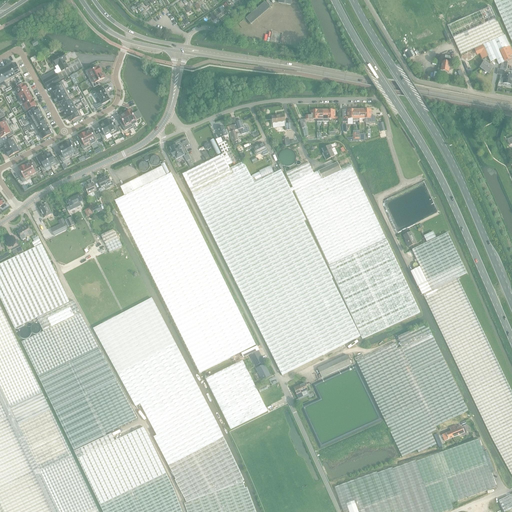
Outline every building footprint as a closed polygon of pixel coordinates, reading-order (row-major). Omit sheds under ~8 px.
[(511,0),(493,0),(511,41),(511,0)] [(490,7),(448,26),(460,55),(479,46),(483,45),(503,36),(490,7)] [(503,36),(483,45),(488,56),(490,62),(496,59),(498,64),(501,63),(502,63),(511,59),(510,56),(511,54),(511,52),(505,36),(503,36)] [(410,51),(404,54),(408,60),(413,56),(410,51)] [(68,68),(64,61),(66,60),(62,53),(52,58),(54,62),(53,63),(53,64),(54,65),(55,66),(58,64),(61,71),(68,68)] [(450,56),(445,55),(445,58),(444,58),(443,61),(442,61),(440,71),(441,71),(441,72),(444,72),(444,71),(449,72),(451,63),(449,63),(450,59),(451,59),(450,56)] [(488,73),(492,68),(483,61),(481,64),(482,64),(480,67),(488,73)] [(15,64),(10,67),(15,77),(21,74),(15,64)] [(10,67),(5,70),(10,80),(15,77),(10,67)] [(91,68),(85,71),(89,79),(101,73),(99,67),(92,71),(91,68)] [(498,69),(497,75),(505,76),(503,84),(504,84),(504,85),(507,85),(507,84),(511,85),(511,82),(511,71),(511,72),(505,71),(500,70),(498,69)] [(5,70),(0,72),(0,73),(4,82),(5,84),(11,81),(10,80),(5,70)] [(61,81),(55,70),(41,78),(46,89),(61,81)] [(101,73),(89,79),(94,88),(99,84),(98,82),(104,78),(101,73)] [(54,89),(52,90),(55,96),(66,90),(62,82),(56,85),(57,88),(54,89)] [(24,85),(14,90),(17,95),(27,90),(24,85)] [(95,93),(93,94),(95,99),(98,97),(101,103),(95,106),(97,109),(103,106),(102,104),(109,101),(110,101),(109,100),(107,96),(105,93),(103,89),(103,88),(102,88),(96,92),(95,92),(95,93)] [(27,90),(17,95),(20,101),(21,100),(30,95),(27,90)] [(66,90),(55,96),(58,101),(69,95),(66,90)] [(30,95),(21,100),(24,105),(24,106),(33,101),(30,95)] [(69,95),(58,101),(61,107),(62,106),(72,101),(69,95)] [(24,105),(22,106),(25,112),(36,106),(33,101),(24,106),(24,105)] [(72,101),(62,106),(65,111),(74,106),(74,107),(75,106),(72,101)] [(74,106),(65,111),(67,117),(76,112),(76,111),(74,107),(74,106)] [(37,108),(26,114),(29,120),(30,119),(40,113),(37,108)] [(347,110),(342,110),(342,122),(352,122),(352,121),(353,121),(353,113),(354,113),(354,110),(353,110),(352,109),(351,109),(350,110),(347,110)] [(365,110),(365,113),(365,119),(365,123),(375,123),(375,116),(371,116),(371,110),(368,110),(367,109),(366,109),(365,110)] [(76,112),(67,117),(70,122),(72,121),(82,116),(78,110),(76,111),(76,112)] [(305,120),(316,120),(316,114),(317,114),(317,110),(316,110),(314,110),(313,110),(311,111),(311,115),(305,116),(305,120)] [(329,110),(328,110),(328,114),(329,114),(329,119),(338,119),(338,117),(335,117),(335,110),(332,110),(331,110),(329,110)] [(131,111),(125,114),(131,125),(132,126),(135,124),(137,123),(136,121),(138,119),(137,116),(136,117),(134,113),(133,114),(131,111)] [(40,113),(30,119),(33,124),(43,119),(40,113)] [(125,114),(120,116),(123,124),(121,125),(123,129),(124,131),(132,127),(132,126),(131,125),(125,114)] [(284,114),(271,116),(273,124),(273,128),(285,126),(284,126),(284,124),(286,124),(284,114)] [(0,122),(1,124),(0,124),(0,131),(10,126),(5,118),(0,121),(0,122)] [(33,124),(31,124),(35,130),(36,130),(36,129),(37,129),(46,124),(43,119),(33,124)] [(308,135),(306,126),(304,119),(299,120),(304,137),(308,135)] [(110,120),(105,123),(110,133),(110,134),(111,136),(120,131),(116,125),(114,127),(110,120)] [(236,123),(235,123),(237,130),(240,129),(241,134),(249,132),(247,127),(246,126),(244,127),(244,126),(243,125),(241,121),(239,122),(238,121),(236,122),(236,123)] [(105,123),(99,126),(103,133),(100,134),(103,140),(106,138),(105,136),(110,134),(110,133),(105,123)] [(46,124),(37,129),(39,134),(49,129),(46,124)] [(10,126),(0,131),(0,137),(0,138),(7,135),(8,138),(14,134),(10,126)] [(228,141),(226,142),(224,137),(226,136),(226,135),(228,134),(226,129),(224,130),(223,127),(217,129),(221,138),(223,143),(218,146),(228,166),(237,161),(228,141)] [(49,129),(39,134),(42,139),(52,135),(49,129)] [(90,130),(85,133),(91,144),(96,141),(96,140),(98,139),(96,136),(95,137),(93,133),(92,134),(90,130)] [(85,133),(79,136),(81,140),(80,141),(82,144),(81,145),(83,150),(91,145),(91,144),(85,133)] [(9,143),(3,146),(6,152),(16,146),(18,145),(14,137),(8,140),(9,143)] [(69,143),(64,146),(69,156),(70,156),(75,153),(76,155),(79,153),(76,148),(73,149),(69,143)] [(263,156),(268,153),(263,143),(259,146),(259,145),(253,148),(256,156),(262,153),(263,156)] [(176,145),(170,148),(172,151),(170,152),(173,157),(175,157),(176,160),(180,157),(182,156),(184,155),(181,150),(182,149),(181,147),(180,147),(179,145),(176,147),(176,145)] [(331,145),(322,149),(325,156),(324,156),(326,160),(334,156),(337,154),(334,148),(332,149),(331,145)] [(16,146),(6,152),(9,157),(19,152),(16,146)] [(64,146),(59,149),(62,155),(59,156),(63,162),(71,158),(70,156),(69,156),(64,146)] [(160,158),(160,157),(160,156),(159,155),(158,154),(158,153),(157,153),(155,152),(153,152),(152,153),(151,154),(149,156),(149,158),(149,160),(150,161),(150,162),(151,163),(152,163),(154,163),(156,163),(157,163),(158,162),(159,161),(160,160),(160,159),(160,158)] [(50,153),(45,156),(50,166),(51,167),(56,164),(57,166),(59,164),(56,158),(54,160),(50,153)] [(182,175),(189,189),(230,169),(222,154),(182,175)] [(45,156),(39,159),(43,166),(40,167),(44,173),(46,171),(45,169),(50,166),(45,156)] [(146,165),(146,163),(145,161),(143,160),(141,160),(139,160),(138,161),(136,162),(136,163),(136,164),(136,166),(137,168),(138,169),(139,169),(141,170),(142,170),(143,169),(145,168),(145,167),(146,167),(146,165)] [(244,162),(230,169),(189,189),(282,375),(360,337),(332,279),(304,222),(306,221),(281,170),(254,184),(244,162)] [(350,164),(340,169),(341,171),(322,180),(318,171),(313,173),(308,162),(286,173),(362,339),(420,313),(387,242),(350,164)] [(337,162),(318,171),(322,180),(341,171),(340,169),(337,162)] [(30,163),(24,166),(30,176),(38,172),(36,169),(35,169),(33,166),(32,167),(30,163)] [(24,166),(19,169),(21,173),(20,173),(22,177),(20,177),(23,183),(31,178),(30,176),(24,166)] [(270,166),(259,171),(262,178),(273,173),(270,166)] [(120,187),(124,196),(166,175),(161,167),(120,187)] [(167,307),(188,350),(189,353),(200,373),(255,346),(170,173),(166,175),(124,196),(114,201),(143,259),(167,307)] [(107,176),(98,181),(101,188),(105,187),(106,190),(110,187),(109,185),(111,184),(107,176)] [(92,183),(84,187),(88,195),(90,197),(94,195),(93,192),(96,191),(92,183)] [(67,201),(66,201),(67,204),(68,204),(70,206),(68,207),(70,211),(82,205),(80,202),(83,201),(79,194),(67,200),(67,201)] [(91,209),(90,210),(92,214),(94,214),(102,210),(104,209),(102,204),(91,209)] [(51,215),(47,205),(46,205),(43,206),(43,207),(40,208),(42,214),(41,214),(43,218),(51,215)] [(89,208),(84,210),(85,213),(88,212),(90,216),(93,215),(92,214),(90,210),(89,208)] [(69,227),(75,224),(71,217),(65,220),(69,227)] [(64,222),(51,229),(54,236),(68,230),(64,222)] [(32,233),(27,225),(22,228),(23,229),(17,232),(21,240),(32,233)] [(113,230),(101,236),(105,244),(108,250),(109,253),(121,247),(120,244),(117,238),(113,230)] [(408,247),(416,243),(410,232),(403,236),(407,242),(406,243),(408,247)] [(433,232),(424,236),(426,242),(435,237),(433,232)] [(413,270),(410,272),(417,286),(418,286),(422,295),(423,295),(434,317),(435,320),(440,329),(444,338),(448,346),(452,355),(454,358),(458,367),(462,376),(467,385),(471,394),(475,403),(479,412),(484,421),(488,430),(490,433),(494,442),(499,451),(499,452),(502,457),(511,474),(511,476),(511,392),(458,278),(461,277),(467,274),(457,254),(447,233),(412,250),(420,267),(413,270)] [(34,241),(31,242),(34,248),(41,245),(38,238),(37,235),(32,238),(34,241)] [(19,255),(0,264),(0,298),(14,328),(37,318),(69,302),(68,301),(46,254),(41,245),(34,248),(33,248),(33,249),(32,249),(31,249),(28,251),(21,254),(19,255)] [(0,260),(0,261),(10,256),(7,252),(0,255),(0,260)] [(69,302),(37,318),(43,331),(80,314),(72,299),(68,301),(69,302)] [(92,329),(134,405),(139,402),(148,420),(200,393),(151,299),(92,329)] [(0,306),(0,511),(98,511),(50,410),(44,399),(0,306)] [(43,331),(21,342),(73,451),(106,435),(104,432),(136,417),(80,314),(43,331)] [(37,327),(37,326),(37,325),(36,324),(35,323),(34,323),(33,322),(31,323),(30,324),(29,325),(29,326),(29,328),(30,329),(31,330),(33,331),(34,330),(35,330),(36,329),(37,328),(37,327)] [(424,325),(410,331),(414,340),(401,346),(400,347),(401,347),(397,349),(394,343),(356,362),(402,457),(417,450),(418,453),(436,444),(431,433),(436,431),(434,427),(468,411),(428,326),(425,328),(424,325)] [(28,331),(28,330),(27,329),(26,327),(25,326),(24,326),(23,326),(21,326),(20,327),(19,329),(18,330),(19,332),(19,333),(20,334),(21,335),(23,335),(25,335),(26,334),(27,333),(28,332),(28,331)] [(397,337),(401,346),(414,340),(410,331),(397,337)] [(251,354),(256,365),(263,362),(258,351),(259,351),(257,346),(242,354),(244,358),(251,354)] [(317,369),(321,378),(351,364),(347,355),(317,369)] [(242,361),(206,379),(231,429),(267,411),(242,361)] [(258,368),(262,377),(264,379),(270,376),(264,365),(258,368)] [(304,383),(293,388),(296,395),(298,399),(303,397),(302,396),(307,394),(306,391),(307,390),(304,383)] [(149,421),(157,435),(154,437),(176,480),(175,480),(186,502),(188,502),(242,482),(242,481),(244,480),(202,394),(149,421)] [(450,432),(452,438),(464,434),(461,427),(461,426),(459,427),(460,428),(456,429),(455,426),(449,428),(450,432)] [(182,511),(180,504),(174,487),(145,431),(142,427),(114,440),(111,434),(74,452),(102,511),(182,511)] [(444,442),(452,438),(450,432),(445,434),(441,435),(444,442)] [(439,448),(442,446),(437,434),(433,435),(439,448)] [(343,511),(349,511),(357,509),(358,511),(445,511),(453,509),(451,503),(496,487),(491,473),(494,472),(487,451),(484,452),(479,439),(416,462),(415,461),(393,469),(392,468),(377,473),(377,472),(335,488),(343,511)] [(184,504),(186,511),(255,511),(246,488),(244,489),(242,483),(184,504)] [(503,511),(504,511),(511,508),(511,494),(499,501),(503,511)]
